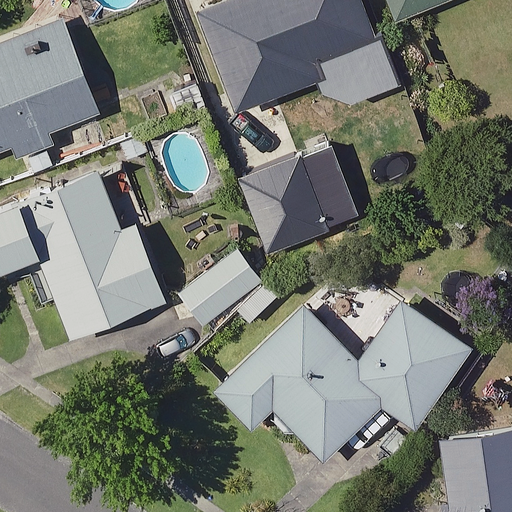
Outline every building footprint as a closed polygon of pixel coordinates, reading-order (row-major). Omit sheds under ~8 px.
[(376,38),(361,0),(226,0),(205,8),(242,108),(324,77),(317,60),(376,38)] [(441,0),(396,0),(402,15),(441,0)] [(0,155),(14,149),(20,164),(58,148),(51,133),(106,108),(65,13),(0,41),(0,155)] [(359,214),(338,147),(247,175),(269,242),(359,214)] [(127,222),(105,167),(0,207),(0,267),(46,250),(78,331),(168,296),(138,218),(127,222)] [(281,290),(242,243),(186,290),(226,337),(281,290)] [(479,348),(419,293),(363,354),(304,300),(222,389),(262,425),(278,408),(328,454),(383,394),(412,421),(479,348)] [(511,511),(511,425),(448,433),(458,511),(511,511)]
